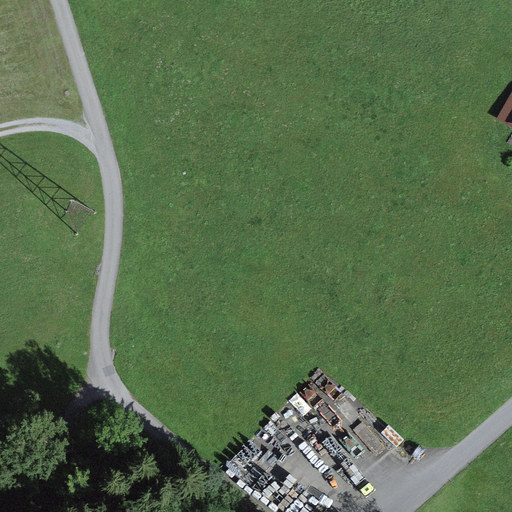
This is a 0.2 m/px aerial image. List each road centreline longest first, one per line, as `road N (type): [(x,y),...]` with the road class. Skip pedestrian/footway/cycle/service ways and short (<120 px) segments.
road 1 (track): [(60,0),(112,179),(95,359),(100,383),(197,511)]
road 2 (unclassified): [(511,408),(407,511)]
